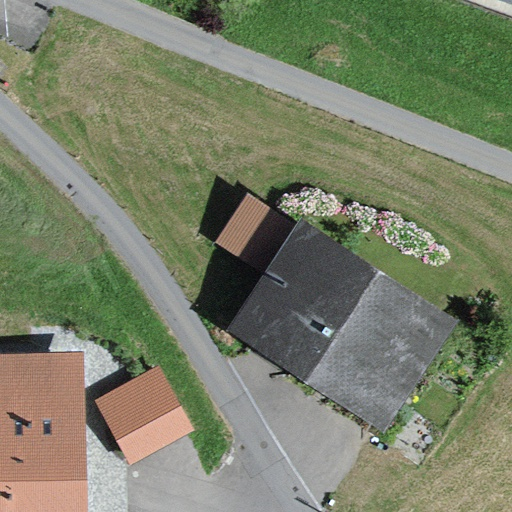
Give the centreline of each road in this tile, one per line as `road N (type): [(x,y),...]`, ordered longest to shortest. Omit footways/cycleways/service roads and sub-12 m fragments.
road 1 (residential): [(306,511),(110,209),(0,108)]
road 2 (residential): [(511,162),(94,0)]
